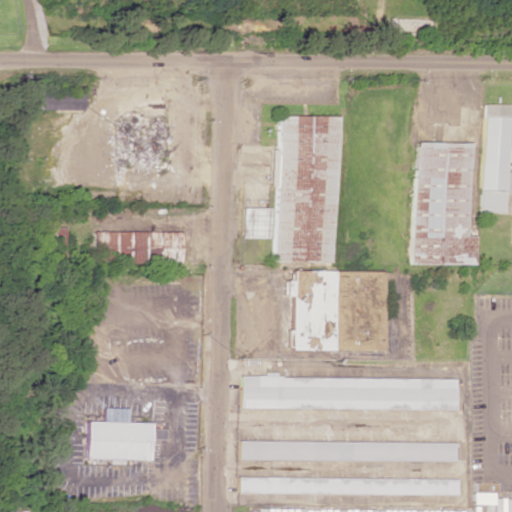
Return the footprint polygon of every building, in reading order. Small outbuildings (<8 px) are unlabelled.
[(79,111),(79,92),(36,92),(35,110),(79,111)] [(511,172),(504,172),(505,105),(481,104),(479,212),(504,213),(504,193),(511,193),(511,172)] [(333,116),(271,116),(270,150),(265,150),(265,186),(271,187),(270,262),(331,263),(333,116)] [(468,143),(412,143),(411,265),(476,265),(476,236),(467,236),(468,143)] [(238,208),(238,236),(265,236),(266,208),(238,208)] [(56,256),(57,228),(39,227),(38,255),(56,256)] [(87,262),(176,264),(177,232),(87,231),(87,262)] [(385,271),(291,270),(291,281),(282,281),(282,296),(290,296),(290,350),(384,351),(385,271)] [(456,379),(237,377),(237,408),(455,410),(456,379)] [(78,421),(77,458),(145,460),(145,439),(162,440),(162,429),(145,429),(145,423),(122,422),(122,409),(96,408),(96,422),(78,421)] [(236,460),(454,462),(455,443),(237,441),(236,460)] [(454,480),(236,477),(236,492),(454,495),(454,480)] [(469,504),(491,504),(491,493),(469,493),(469,504)]
